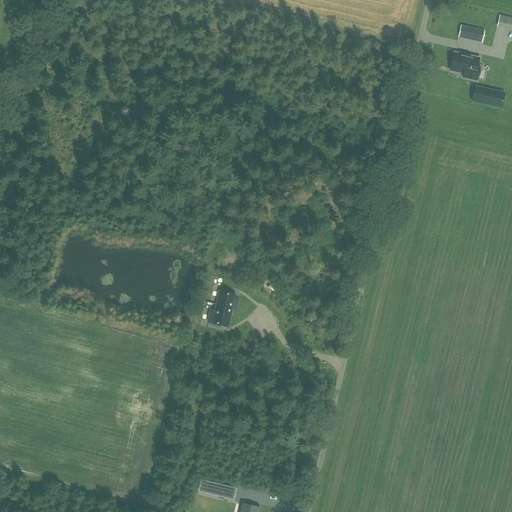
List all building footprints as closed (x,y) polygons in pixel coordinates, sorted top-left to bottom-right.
[(458,36),(481,41),(484,30),(461,25),(458,36)] [(499,46),(501,38),(495,36),(492,44),(499,46)] [(463,73),(463,77),(476,80),(479,66),(477,65),(478,58),(454,52),(450,70),(463,73)] [(476,84),(472,98),(501,105),(505,91),(476,84)] [(235,295),(219,291),(215,310),(210,309),(207,322),(227,327),(231,308),(236,309),(238,299),(234,298),(235,295)] [(140,413),(134,412),(134,419),(142,419),(142,425),(156,425),(156,411),(140,411),(140,413)] [(235,488),(201,480),(198,490),(218,495),(218,496),(226,498),(226,497),(233,498),(235,488)]
